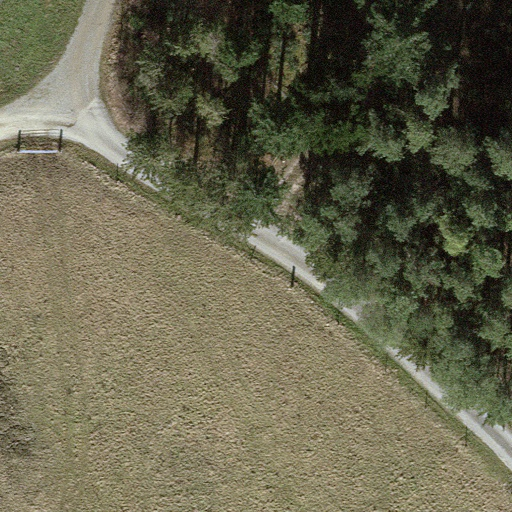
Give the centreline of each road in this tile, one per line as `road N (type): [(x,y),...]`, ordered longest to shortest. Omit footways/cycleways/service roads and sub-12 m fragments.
road 1 (track): [(91,121),(342,297),(511,455)]
road 2 (track): [(106,0),(91,121),(0,124)]
